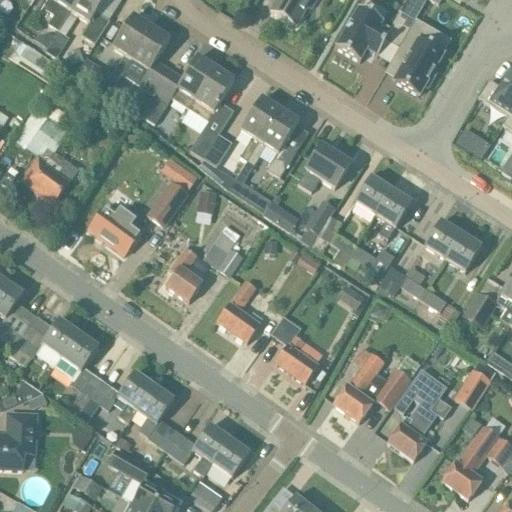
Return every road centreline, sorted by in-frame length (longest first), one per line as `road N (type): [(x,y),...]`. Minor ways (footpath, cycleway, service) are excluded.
road 1 (unclassified): [(294,439),(0,234)]
road 2 (residential): [(420,162),(175,7)]
road 3 (residential): [(420,162),(500,24)]
road 4 (unclassified): [(399,511),(294,439)]
